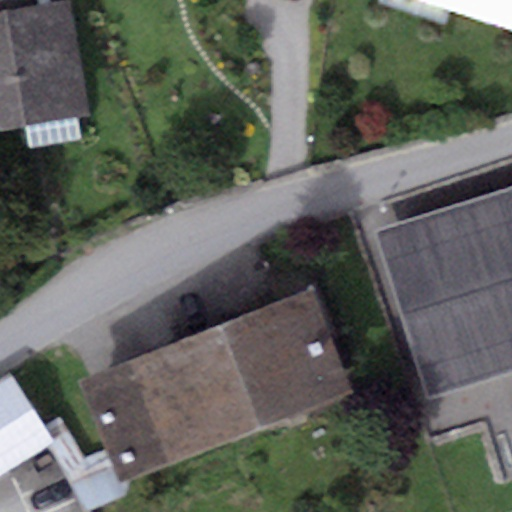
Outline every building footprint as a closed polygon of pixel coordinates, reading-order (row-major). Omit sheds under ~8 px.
[(0,0),(0,12),(60,2),(59,0),(0,0)] [(511,0),(396,0),(442,14),(446,0),(486,0),(511,7),(511,0)] [(0,12),(0,132),(86,118),(66,1),(60,2),(0,12)] [(511,187),(371,230),(422,395),(511,367),(511,187)] [(311,294),(80,383),(119,485),(350,396),(311,294)] [(10,375),(0,381),(0,477),(52,447),(10,375)]
